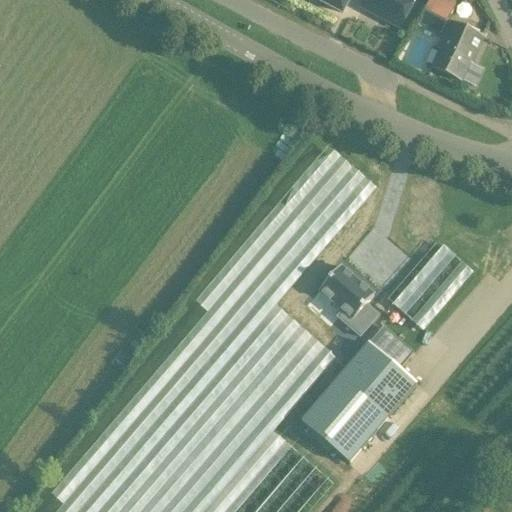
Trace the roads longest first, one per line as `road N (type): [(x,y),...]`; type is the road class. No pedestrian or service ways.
road 1 (tertiary): [(376,118),(157,0)]
road 2 (unclassified): [(376,118),(382,76),(232,0)]
road 3 (tertiary): [(511,165),(376,118)]
